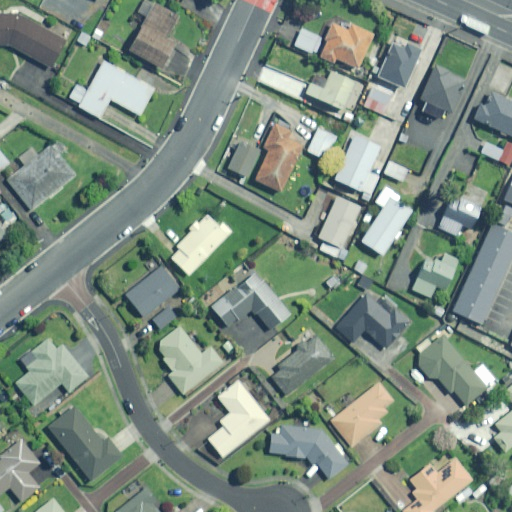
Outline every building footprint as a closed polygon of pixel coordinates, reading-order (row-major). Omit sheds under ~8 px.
[(178,17),(147,0),(142,0),(136,12),(147,18),(129,52),(163,70),(176,45),(166,40),(178,17)] [(65,42),(16,15),(0,15),(0,45),(8,46),(51,68),(65,42)] [(347,30),(332,23),(324,40),(327,42),(320,58),(333,64),(335,59),(357,69),(373,35),(350,25),(347,30)] [(322,39),(301,30),(294,46),(314,55),(322,39)] [(377,77),(406,91),(425,52),(397,38),(377,77)] [(154,90),(104,62),(88,90),(77,84),(68,101),(99,119),(110,99),(140,116),(154,90)] [(466,80),(434,65),(418,99),(427,103),(423,112),(439,120),(444,110),(450,113),(466,80)] [(356,83),(332,72),(319,99),(343,110),(356,83)] [(321,89),(310,84),(305,94),(317,99),(321,89)] [(392,97),(372,87),(363,106),(383,116),(392,97)] [(511,101),(492,93),(486,108),(481,105),(474,121),(511,136),(511,101)] [(306,139),(274,124),(263,148),(268,151),(254,181),(281,193),(306,139)] [(336,138),(318,129),(307,152),(325,160),(336,138)] [(355,135),(334,180),(370,196),(379,178),(369,173),(381,146),(355,135)] [(502,150),(483,142),(478,153),(497,161),(502,150)] [(75,176),(50,145),(36,156),(31,149),(19,159),(25,166),(7,181),(32,211),(75,176)] [(0,171),(9,164),(0,152),(0,171)] [(411,171),(388,162),(383,174),(406,183),(411,171)] [(397,196),(384,188),(376,203),(384,207),(362,243),(384,256),(412,209),(395,199),(397,196)] [(483,206),(454,193),(438,228),(458,237),(462,226),(472,231),(483,206)] [(360,208),(337,197),(319,238),(342,249),(360,208)] [(511,254),(511,210),(493,202),(452,296),(485,315),(511,254)] [(216,225),(207,217),(178,246),(180,249),(171,257),(189,275),(233,231),(222,220),(216,225)] [(427,258),(413,290),(431,298),(435,287),(445,291),(459,260),(445,254),(441,264),(427,258)] [(180,289),(162,266),(125,296),(143,318),(180,289)] [(291,315),(258,271),(212,307),(228,329),(254,309),(270,330),(291,315)] [(390,316),(365,295),(337,329),(354,343),(365,331),(387,350),(411,321),(396,309),(390,316)] [(176,317),(169,307),(152,320),(160,330),(176,317)] [(201,355),(179,327),(154,348),(173,372),(168,376),(183,395),(223,363),(211,348),(201,355)] [(334,361),(316,337),(306,345),(304,342),(295,349),(297,352),(279,366),(282,371),(273,378),(287,397),(334,361)] [(419,367),(428,379),(438,379),(450,394),(453,392),(465,408),(486,391),(443,337),(419,356),(419,367)] [(56,351),(48,340),(24,359),(32,369),(15,383),(33,406),(62,384),(69,393),(88,378),(62,346),(56,351)] [(269,421),(238,381),(217,397),(230,414),(220,422),(224,427),(208,440),(223,458),(269,421)] [(394,402),(379,383),(331,421),(351,447),(381,424),(378,420),(388,413),(385,409),(394,402)] [(511,446),(511,386),(504,392),(511,402),(511,411),(496,425),(502,433),(494,439),(505,452),(511,446)] [(102,442),(75,408),(49,428),(92,483),(124,458),(108,438),(102,442)] [(322,431),(281,427),(280,433),(273,432),(270,454),(308,459),(313,466),(318,463),(329,479),(348,466),(322,431)] [(39,464),(20,441),(0,458),(2,460),(0,462),(0,495),(10,488),(22,502),(39,488),(28,474),(39,464)] [(472,481),(455,459),(438,472),(432,464),(411,481),(418,490),(413,493),(418,501),(403,511),(432,511),(433,511),(472,481)] [(161,511),(143,488),(114,511),(181,511),(180,509),(176,511),(161,511)] [(83,511),(63,511),(54,499),(37,511),(85,511),(83,511)]
